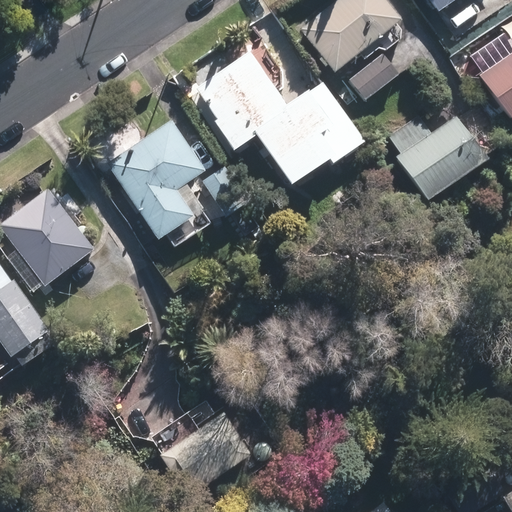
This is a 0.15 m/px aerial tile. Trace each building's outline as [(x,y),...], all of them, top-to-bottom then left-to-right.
[(376,0),(337,0),(298,30),(329,71),(394,23),(376,0)] [(245,57),(193,91),(227,143),(252,127),(288,182),(349,143),(313,87),(279,109),(245,57)] [(511,57),(482,77),(507,116),(511,113),(511,57)] [(377,58),(347,83),(361,101),(392,76),(377,58)] [(452,119),(389,162),(414,199),(477,156),(452,119)] [(166,127),(107,165),(154,237),(185,218),(165,187),(193,169),(166,127)] [(230,165),(206,181),(227,214),(252,198),(230,165)] [(46,198),(0,229),(38,284),(84,253),(46,198)] [(0,348),(5,356),(9,353),(16,363),(47,342),(9,285),(0,290),(0,348)] [(213,416),(154,457),(182,497),(241,456),(213,416)]
